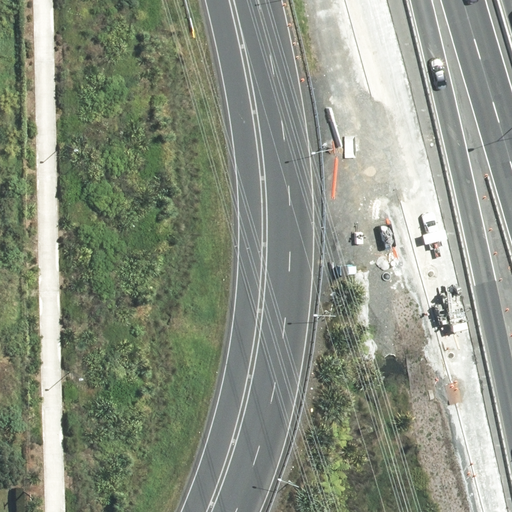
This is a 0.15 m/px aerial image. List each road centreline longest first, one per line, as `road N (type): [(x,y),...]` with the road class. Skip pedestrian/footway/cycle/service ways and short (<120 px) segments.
road 1 (motorway): [(210,511),(243,416),(264,247),(263,165),(232,0)]
road 2 (motorway): [(511,461),(399,0)]
road 3 (motorway): [(511,204),(452,0)]
